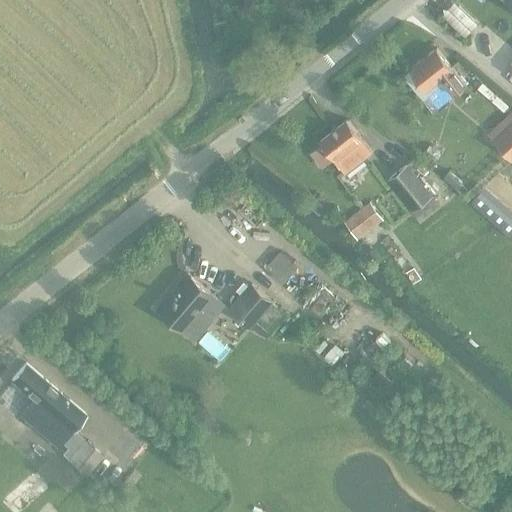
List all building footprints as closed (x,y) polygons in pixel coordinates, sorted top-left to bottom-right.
[(441,78),(448,87),(454,95),(466,85),(436,48),(409,70),(425,90),(441,78)] [(319,140),(333,159),(345,173),(372,152),(368,146),(347,119),(319,140)] [(511,123),(494,140),(511,159),(511,123)] [(432,195),(408,164),(388,179),(412,211),(432,195)] [(450,171),(444,177),(457,189),(463,183),(450,171)] [(344,221),(358,239),(384,219),(370,201),(344,221)] [(266,264),(278,275),(292,259),(279,248),(266,264)] [(414,267),(406,273),(413,283),(421,278),(414,267)] [(157,308),(184,332),(195,341),(214,318),(203,309),(215,296),(188,273),(178,284),(180,286),(173,293),(172,292),(157,308)] [(249,326),(250,325),(255,320),(271,333),(287,314),(271,301),(272,300),(252,283),(230,309),(249,326)] [(59,446),(86,413),(26,362),(12,379),(35,399),(22,414),(28,419),(25,423),(28,426),(31,422),(59,446)] [(68,457),(87,473),(103,454),(84,438),(68,457)] [(10,511),(23,511),(50,488),(35,471),(1,502),(10,511)] [(36,511),(59,511),(48,501),(36,511)]
